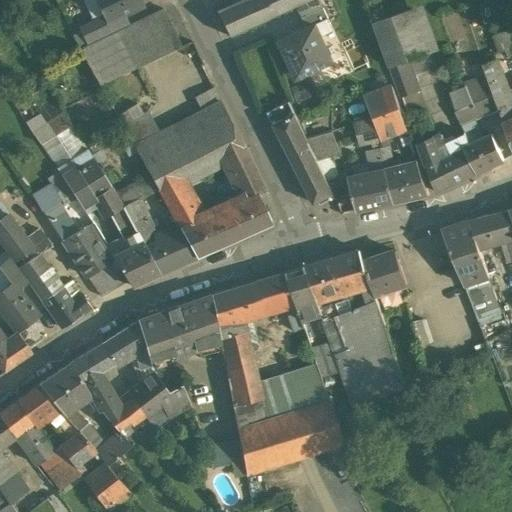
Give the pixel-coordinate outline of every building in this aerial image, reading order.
[(141,7),(138,0),(83,0),(94,22),(106,17),(108,23),(122,16),(141,7)] [(212,0),(218,12),(245,0),(212,0)] [(245,0),(218,12),(229,37),(312,0),(245,0)] [(302,18),(306,30),(327,20),(329,19),(324,8),(302,18)] [(87,46),(79,50),(99,85),(180,46),(163,10),(87,46)] [(383,44),(390,67),(411,60),(428,54),(413,10),(375,23),(383,44)] [(94,22),(79,29),(87,46),(127,27),(122,16),(108,23),(106,17),(94,22)] [(306,30),(280,42),(297,79),(333,62),(322,37),(333,32),(327,20),(306,30)] [(511,30),(500,34),(506,50),(508,57),(511,55),(511,30)] [(506,50),(500,34),(493,37),(498,53),(506,50)] [(411,60),(390,67),(402,99),(422,91),(411,60)] [(511,105),(496,61),(482,65),(486,77),(504,125),(511,121),(511,113),(511,111),(511,110),(511,105)] [(489,113),(466,123),(468,128),(464,130),(465,133),(470,145),(492,134),(504,128),(503,125),(504,125),(486,77),(476,80),(484,99),(489,113)] [(290,86),(296,100),(315,92),(309,78),(290,86)] [(476,80),(464,84),(465,87),(472,104),(484,99),(476,80)] [(393,87),(364,97),(375,119),(381,139),(407,130),(393,87)] [(465,87),(450,93),(456,111),(472,104),(465,87)] [(194,98),(201,112),(221,102),(214,88),(194,98)] [(109,103),(116,117),(137,106),(130,93),(109,103)] [(472,104),(456,111),(457,111),(456,111),(461,125),(466,123),(489,113),(484,99),(472,104)] [(133,147),(145,167),(171,154),(231,123),(221,102),(201,112),(160,133),(133,147)] [(290,102),(266,114),(273,126),(274,126),(273,125),(295,114),(290,102)] [(116,117),(120,125),(141,114),(137,106),(116,117)] [(120,125),(133,147),(160,133),(148,111),(141,114),(120,125)] [(30,132),(39,144),(71,124),(63,112),(45,123),(30,132)] [(301,124),(308,139),(333,131),(332,113),(301,124)] [(24,123),(30,132),(45,123),(39,114),(24,123)] [(307,139),(295,114),(273,125),(274,126),(314,205),(333,195),(327,183),(308,141),(307,139)] [(375,119),(354,123),(359,142),(360,144),(371,142),(374,150),(380,149),(384,148),(383,147),(381,139),(375,119)] [(511,121),(504,125),(503,125),(504,128),(511,147),(511,121)] [(231,123),(171,154),(183,178),(224,157),(242,147),(231,123)] [(39,144),(55,168),(86,149),(71,124),(39,144)] [(308,141),(327,183),(340,177),(331,159),(342,155),(333,131),(308,139),(307,139),(308,141)] [(456,138),(454,136),(444,142),(441,137),(418,147),(436,194),(477,174),(463,148),(470,145),(465,133),(456,138)] [(470,145),(463,148),(477,174),(504,161),(492,134),(470,145)] [(242,147),(224,157),(244,199),(256,194),(263,190),(242,147)] [(58,172),(63,179),(93,159),(86,149),(55,168),(58,172)] [(387,151),(381,153),(386,171),(395,169),(390,151),(387,151)] [(171,154),(145,167),(149,174),(157,188),(158,191),(179,180),(183,178),(171,154)] [(110,187),(93,159),(63,179),(76,198),(80,205),(90,199),(102,192),(110,187)] [(395,169),(386,171),(394,204),(428,196),(417,162),(395,169)] [(386,171),(348,179),(356,212),(394,204),(386,171)] [(49,207),(60,226),(69,220),(61,208),(76,198),(63,179),(58,172),(47,179),(51,186),(40,193),(49,207)] [(149,174),(138,180),(141,186),(146,195),(157,188),(149,174)] [(179,180),(158,191),(180,229),(201,219),(179,180)] [(144,245),(132,224),(129,219),(123,207),(115,192),(114,193),(110,187),(102,192),(112,210),(107,212),(109,215),(122,240),(125,239),(130,249),(112,257),(130,287),(158,274),(159,273),(144,245)] [(133,201),(125,187),(115,192),(123,207),(133,201)] [(102,192),(90,199),(103,219),(109,215),(107,212),(112,210),(102,192)] [(49,207),(40,193),(32,197),(42,212),(49,207)] [(244,199),(212,214),(226,244),(271,224),(256,194),(244,199)] [(133,201),(123,207),(129,219),(132,224),(144,245),(154,241),(141,206),(139,201),(138,198),(133,201)] [(42,212),(61,241),(76,232),(69,220),(60,226),(49,207),(42,212)] [(511,218),(509,211),(484,217),(469,222),(478,249),(500,242),(511,237),(511,218)] [(201,219),(180,229),(180,230),(196,258),(226,244),(212,214),(201,219)] [(27,242),(7,215),(0,219),(0,241),(14,259),(31,247),(27,242)] [(478,249),(469,222),(442,231),(465,289),(490,280),(478,249)] [(76,232),(61,241),(69,253),(94,238),(87,226),(76,232)] [(154,241),(144,245),(159,273),(196,258),(180,230),(154,241)] [(40,232),(27,242),(31,247),(37,255),(49,246),(40,232)] [(511,237),(500,242),(508,264),(511,262),(511,237)] [(94,238),(69,253),(86,278),(99,270),(108,263),(109,262),(94,238)] [(31,247),(14,259),(19,267),(37,255),(31,247)] [(50,247),(38,256),(47,269),(48,269),(60,260),(50,247)] [(371,287),(375,299),(408,288),(396,248),(362,260),(371,287)] [(360,251),(304,267),(317,303),(334,298),(347,294),(371,287),(362,260),(360,251)] [(38,256),(37,255),(19,267),(42,301),(61,288),(48,269),(47,269),(38,256)] [(27,283),(8,258),(0,263),(0,270),(10,284),(12,283),(17,291),(18,290),(27,283)] [(108,263),(99,270),(113,290),(122,285),(108,263)] [(317,303),(304,267),(286,272),(297,304),(302,321),(321,315),(317,303)] [(99,270),(86,278),(100,297),(113,290),(99,270)] [(286,272),(257,281),(267,313),(286,307),(297,304),(286,272)] [(71,281),(61,288),(70,301),(80,294),(71,281)] [(267,313),(257,281),(212,295),(219,338),(245,332),(242,321),(267,313)] [(17,291),(12,283),(10,284),(6,287),(3,283),(1,283),(0,284),(0,314),(15,334),(38,316),(18,290),(17,291)] [(371,287),(347,294),(353,311),(376,302),(375,299),(371,287)] [(70,301),(61,288),(42,301),(62,329),(91,309),(80,294),(70,301)] [(212,295),(149,318),(157,348),(159,350),(161,351),(164,351),(180,347),(181,353),(220,343),(219,338),(212,295)] [(334,298),(317,303),(321,315),(323,321),(336,317),(340,316),(334,298)] [(398,366),(376,302),(340,316),(336,317),(349,350),(359,379),(388,369),(398,366)] [(302,321),(297,304),(286,307),(294,332),(305,328),(302,321)] [(336,317),(323,321),(330,344),(334,355),(349,350),(336,317)] [(149,318),(137,322),(144,348),(148,360),(149,361),(181,353),(180,347),(164,351),(161,351),(159,350),(157,348),(149,318)] [(425,319),(411,324),(419,348),(433,343),(425,319)] [(137,322),(102,344),(115,364),(127,357),(130,362),(138,357),(136,352),(144,348),(137,322)] [(232,407),(261,399),(245,332),(219,338),(220,343),(232,407)] [(5,345),(0,338),(0,367),(3,371),(30,353),(16,335),(5,345)] [(102,344),(70,363),(89,395),(90,397),(109,386),(101,373),(115,364),(102,344)] [(334,355),(330,344),(312,350),(317,365),(322,380),(341,374),(334,355)] [(349,350),(334,355),(341,374),(344,384),(359,379),(349,350)] [(70,363),(38,385),(63,414),(73,407),(89,395),(70,363)] [(178,365),(153,373),(153,374),(166,393),(181,385),(178,365)] [(317,365),(300,370),(305,387),(323,382),(322,380),(317,365)] [(398,366),(388,369),(395,392),(405,389),(398,366)] [(359,379),(344,384),(352,408),(395,392),(388,369),(359,379)] [(153,374),(140,384),(157,407),(161,405),(157,398),(166,393),(153,374)] [(305,387),(296,389),(303,411),(329,403),(323,382),(305,387)] [(157,407),(140,384),(127,393),(144,416),(157,407)] [(63,414),(38,385),(17,400),(35,423),(45,416),(58,431),(63,427),(70,422),(63,414)] [(166,393),(157,398),(161,405),(167,417),(190,405),(181,385),(166,393)] [(109,386),(90,397),(98,412),(101,410),(105,416),(121,406),(117,400),(109,386)] [(127,393),(117,400),(121,406),(105,416),(119,432),(121,434),(144,416),(127,393)] [(237,432),(267,423),(261,399),(232,407),(237,432)] [(35,423),(17,400),(0,412),(0,419),(14,437),(15,437),(23,448),(43,434),(35,423)] [(342,443),(329,403),(303,411),(267,423),(237,432),(245,473),(324,449),(342,443)] [(88,424),(73,407),(63,414),(70,422),(78,432),(88,424)] [(0,419),(0,447),(14,437),(0,419)] [(70,422),(63,427),(65,430),(60,433),(67,441),(79,432),(78,432),(70,422)] [(105,443),(88,424),(78,432),(79,432),(95,451),(105,443)] [(95,451),(79,432),(67,441),(64,444),(79,463),(95,451)] [(105,443),(95,451),(104,463),(107,466),(131,447),(121,434),(119,432),(105,443)] [(55,451),(43,434),(23,448),(36,465),(41,462),(56,452),(55,451)] [(342,443),(324,449),(329,463),(347,458),(342,443)] [(79,463),(64,444),(59,447),(74,467),(79,463)] [(59,447),(55,451),(56,452),(41,462),(60,491),(73,481),(72,480),(80,475),(74,467),(59,447)] [(27,492),(0,452),(0,491),(5,499),(9,505),(23,495),(27,492)] [(104,463),(82,478),(88,485),(106,509),(111,505),(102,494),(119,480),(107,466),(104,463)] [(80,475),(72,480),(73,481),(80,491),(88,485),(82,478),(80,475)] [(119,480),(102,494),(111,505),(129,492),(119,480)] [(5,499),(0,502),(0,508),(1,510),(9,505),(5,499)]
